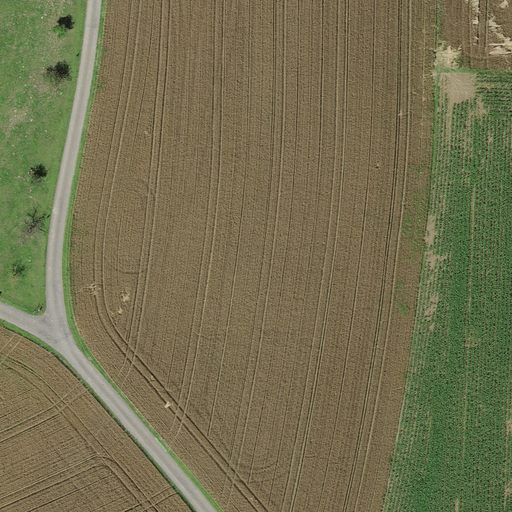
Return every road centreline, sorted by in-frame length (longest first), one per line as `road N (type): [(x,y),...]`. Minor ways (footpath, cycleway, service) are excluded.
road 1 (residential): [(95,0),(63,199),(57,336)]
road 2 (residential): [(202,511),(57,336)]
